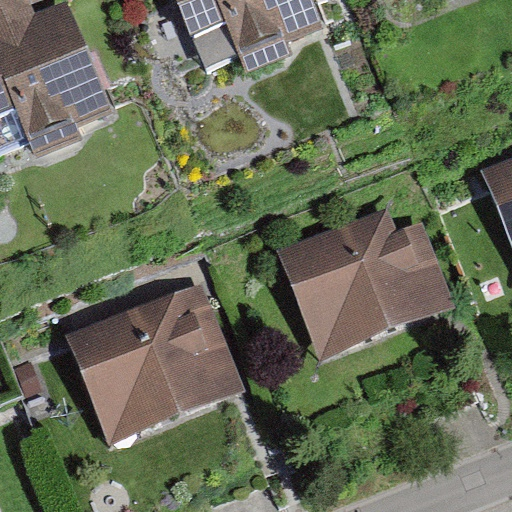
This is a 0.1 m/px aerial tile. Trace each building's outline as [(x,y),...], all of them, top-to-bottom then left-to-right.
[(33,10),(57,0),(0,0),(0,36),(37,22),(33,10)] [(289,58),(326,43),(308,0),(171,0),(193,51),(228,37),(248,87),(294,69),(289,58)] [(440,0),(445,9),(466,0),(440,0)] [(79,142),(115,127),(68,9),(37,22),(0,36),(0,127),(17,120),(32,156),(35,164),(38,171),(83,153),(79,142)] [(511,249),(511,168),(483,180),(511,249)] [(279,261),(322,370),(456,317),(422,231),(398,240),(389,217),(279,261)] [(111,455),(247,401),(203,292),(68,345),(111,455)]
